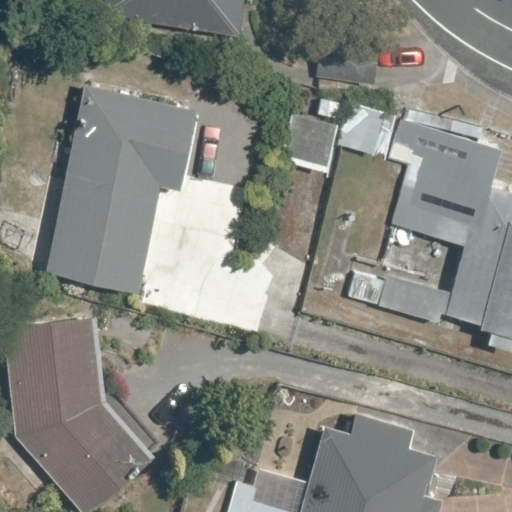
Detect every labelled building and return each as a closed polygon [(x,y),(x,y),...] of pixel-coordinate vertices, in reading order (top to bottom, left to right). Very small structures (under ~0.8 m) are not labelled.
[(102,0),(101,11),(246,29),(249,0),(102,0)] [(204,101),(90,75),(44,263),(140,285),(166,175),(186,180),(204,101)] [(511,185),(493,181),(505,135),(345,95),(333,142),(406,160),(390,221),(465,240),(453,289),(345,262),(338,293),(439,318),(441,309),(497,323),(494,336),(511,340),(511,185)] [(333,142),(291,131),(285,156),(327,166),(333,142)] [(0,336),(0,385),(6,433),(86,510),(161,452),(101,391),(91,312),(0,336)] [(235,461),(222,511),(436,511),(444,480),(433,477),(440,448),(405,439),(411,418),(361,406),(355,430),(328,423),(313,481),(235,461)]
